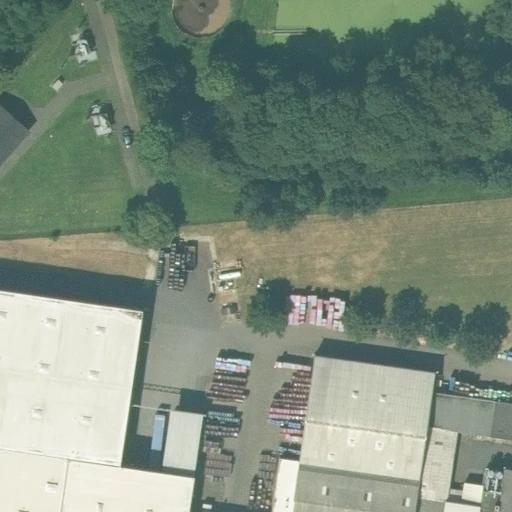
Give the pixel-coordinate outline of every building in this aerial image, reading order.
[(1,104),(0,104),(0,159),(28,129),(1,104)] [(143,307),(0,285),(0,444),(68,454),(120,462),(143,307)] [(435,372),(315,354),(299,459),(297,478),(418,496),(434,498),(437,475),(420,472),(427,425),(435,372)] [(496,401),(437,392),(432,426),(457,430),(491,435),(496,401)] [(511,403),(496,401),(491,435),(511,437),(511,403)] [(432,426),(427,425),(420,472),(437,475),(434,498),(447,500),(457,430),(432,426)] [(68,454),(0,444),(0,511),(59,511),(68,454)] [(120,462),(68,454),(59,511),(188,511),(194,473),(120,462)] [(299,459),(279,456),(270,511),(291,511),(297,478),(299,459)] [(511,511),(511,469),(504,468),(503,474),(484,471),(482,484),(478,511),(511,511)] [(416,511),(418,496),(297,478),(291,511),(416,511)] [(462,502),(447,500),(445,511),(478,511),(482,484),(465,482),(462,502)] [(418,496),(416,511),(445,511),(447,500),(434,498),(418,496)]
